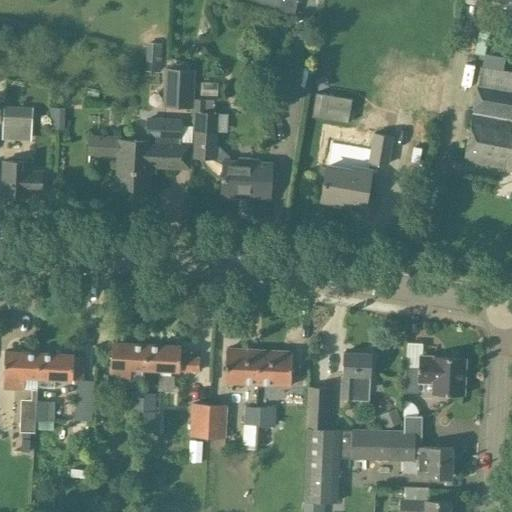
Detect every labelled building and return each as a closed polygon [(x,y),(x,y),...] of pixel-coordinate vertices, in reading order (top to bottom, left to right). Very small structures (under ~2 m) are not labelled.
[(280,0),(277,12),(294,16),(297,0),(280,0)] [(160,72),(162,43),(147,42),(145,71),(160,72)] [(393,69),(386,103),(438,114),(448,70),(420,64),(418,75),(393,69)] [(511,72),(480,66),(463,159),(508,167),(508,168),(511,169),(511,72)] [(164,97),(164,105),(191,106),(193,70),(166,69),(164,97)] [(222,196),(239,197),(240,193),(270,195),(271,163),(228,161),(227,159),(226,156),(225,154),(223,152),(221,150),(219,148),(216,147),(214,146),(216,115),(207,114),(207,101),(196,100),(193,158),(198,158),(201,162),(202,164),(205,167),(209,171),(213,174),(215,175),(219,177),(223,179),(222,196)] [(28,109),(2,108),(1,126),(28,126),(28,109)] [(89,136),(88,154),(118,156),(116,188),(149,190),(150,166),(191,168),(192,144),(179,143),(181,119),(149,118),(148,135),(149,136),(149,140),(119,138),(119,137),(89,136)] [(390,163),(395,122),(376,119),(370,160),(390,163)] [(64,129),(64,121),(50,121),(49,128),(64,129)] [(30,162),(3,161),(2,194),(28,196),(29,190),(41,191),(42,171),(30,170),(30,162)] [(321,202),(340,205),(341,201),(365,205),(371,169),(354,167),(354,170),(327,166),(325,182),(323,181),(322,185),(324,186),(321,202)] [(146,344),(111,342),(109,380),(130,381),(131,369),(145,369),(146,344)] [(146,344),(145,369),(180,371),(180,370),(199,371),(200,358),(180,357),(181,345),(146,344)] [(226,348),(224,382),(257,384),(259,350),(226,348)] [(259,350),(257,384),(274,385),(291,386),(291,381),(293,351),(259,350)] [(4,351),(2,388),(23,389),(24,377),(38,378),(39,352),(4,351)] [(39,352),(38,378),(40,378),(40,387),(54,388),(55,378),(76,380),(82,380),(83,357),(74,357),(74,354),(39,352)] [(342,375),(341,399),(369,400),(370,376),(372,354),(343,352),(341,375),(342,375)] [(419,356),(418,367),(406,367),(405,392),(418,393),(419,382),(433,382),(432,393),(463,395),(465,357),(461,357),(459,352),(452,352),(449,356),(434,356),(434,357),(419,356)] [(306,428),(326,428),(328,387),(308,386),(306,428)] [(132,392),(131,411),(143,411),(143,394),(143,392),(132,392)] [(143,394),(143,411),(155,411),(155,393),(143,392),(143,394)] [(37,402),(36,420),(38,421),(54,421),(55,402),(37,402)] [(209,436),(210,405),(193,403),(191,435),(209,436)] [(209,436),(224,438),(227,406),(210,405),(209,436)] [(256,407),(256,425),(273,426),(274,406),(266,405),(266,407),(256,407)] [(245,406),(244,424),(256,425),(256,407),(245,406)] [(20,421),(19,432),(22,432),(30,433),(35,433),(35,420),(35,415),(22,414),(20,414),(20,421)] [(326,428),(306,428),(305,451),(303,500),(337,501),(338,457),(350,457),(350,458),(419,459),(418,468),(416,468),(416,476),(451,477),(452,447),(421,446),(422,432),(402,431),(352,430),(340,430),(340,429),(326,429),(326,428)] [(30,433),(22,432),(21,451),(30,451),(30,433)] [(153,475),(152,487),(164,488),(165,475),(153,475)] [(38,498),(37,508),(54,509),(54,500),(38,498)] [(400,499),(399,511),(450,511),(451,499),(425,499),(425,500),(400,499)]
